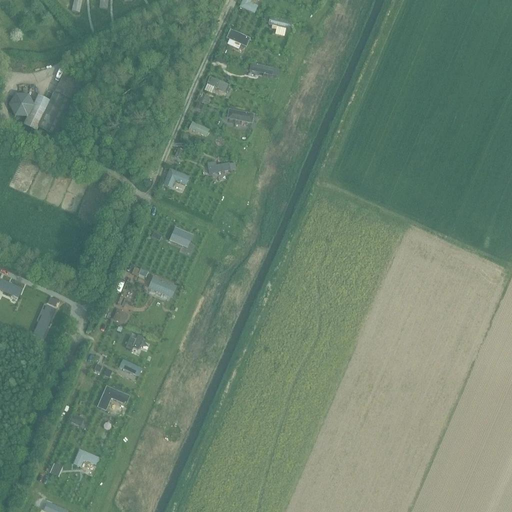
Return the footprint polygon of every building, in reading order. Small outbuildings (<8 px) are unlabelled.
[(73,0),(71,12),(79,14),(81,0),(73,0)] [(99,0),(99,9),(106,10),(107,0),(99,0)] [(242,0),(239,7),(254,14),(257,6),(250,3),(251,0),(242,0)] [(268,17),(266,25),(290,31),(292,23),(268,17)] [(249,38),(230,30),(226,38),(246,47),(249,38)] [(222,46),(219,52),(224,55),(227,48),(222,46)] [(250,67),(249,74),(277,77),(277,70),(250,67)] [(16,95),(9,106),(15,117),(27,117),(23,126),(37,133),(39,129),(56,137),(73,101),(81,104),(90,85),(64,72),(55,92),(55,91),(50,101),(38,96),(34,105),(29,96),(16,95)] [(206,84),(225,92),(228,85),(209,77),(206,84)] [(201,94),(197,102),(202,104),(206,96),(201,94)] [(252,124),(254,114),(228,109),(226,119),(252,124)] [(191,124),(189,129),(201,134),(203,129),(191,124)] [(178,149),(175,157),(179,159),(183,151),(178,149)] [(228,163),(207,166),(208,175),(229,172),(228,163)] [(187,185),(190,176),(171,168),(164,185),(172,188),(176,181),(187,185)] [(175,229),(169,244),(186,251),(192,235),(175,229)] [(154,233),(151,238),(159,242),(161,237),(154,233)] [(135,268),(132,275),(138,277),(141,270),(135,268)] [(151,277),(146,291),(169,302),(175,288),(151,277)] [(0,280),(0,291),(15,299),(19,290),(0,280)] [(45,308),(35,331),(44,335),(54,311),(45,308)] [(128,315),(118,310),(114,320),(124,324),(128,315)] [(131,336),(125,348),(131,351),(133,347),(137,349),(142,338),(137,336),(136,338),(131,336)] [(121,362),(118,371),(137,379),(140,370),(121,362)] [(107,370),(104,377),(109,379),(112,372),(107,370)] [(127,405),(131,396),(107,386),(98,407),(107,411),(112,399),(127,405)] [(70,425),(80,429),(84,420),(74,415),(70,425)] [(95,466),(99,459),(79,450),(72,465),(80,468),(83,461),(95,466)] [(49,474),(58,478),(62,467),(54,464),(54,465),(52,464),(48,473),(50,473),(49,474)] [(43,502),(40,511),(51,511),(54,506),(43,502)]
